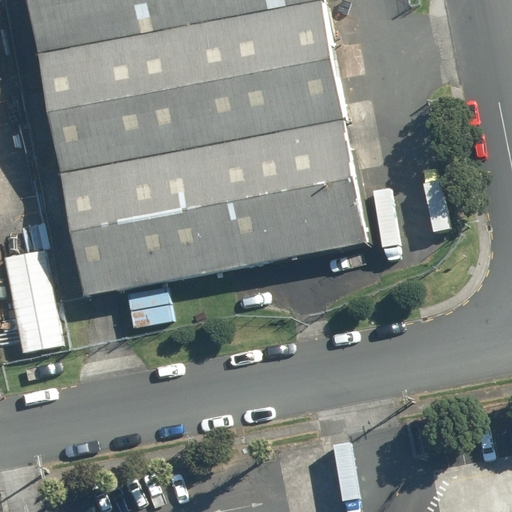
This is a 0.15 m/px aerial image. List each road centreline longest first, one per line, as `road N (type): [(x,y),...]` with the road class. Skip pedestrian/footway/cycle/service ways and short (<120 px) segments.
road 1 (unclassified): [(0,432),(511,334)]
road 2 (unclassified): [(511,180),(478,0)]
